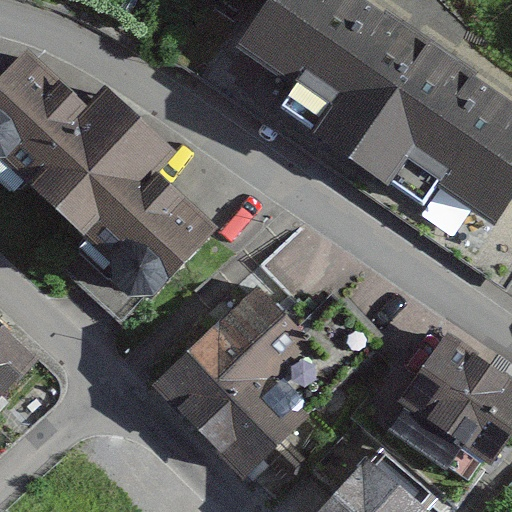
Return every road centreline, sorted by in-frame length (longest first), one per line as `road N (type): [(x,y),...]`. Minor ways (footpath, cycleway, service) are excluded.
road 1 (residential): [(0,19),(86,52),(511,344)]
road 2 (residential): [(233,511),(102,389)]
road 3 (residential): [(102,389),(0,287)]
road 4 (residential): [(102,389),(0,481)]
